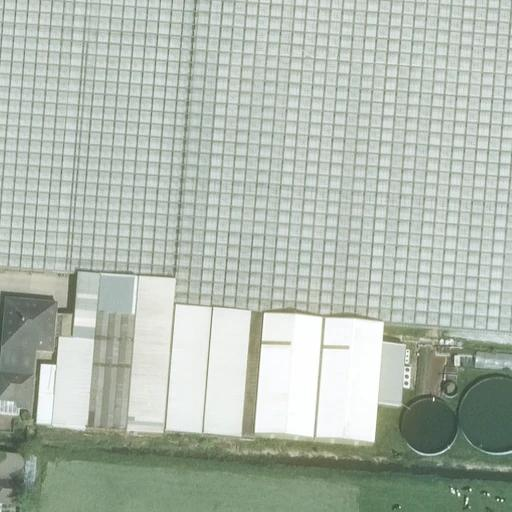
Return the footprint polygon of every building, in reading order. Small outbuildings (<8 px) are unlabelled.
[(56,317),(52,341),(62,342),(54,428),(165,437),(165,439),(178,441),(179,436),(298,446),(335,448),(347,450),(372,452),(382,325),(511,337),(511,0),(0,0),(0,270),(76,276),(72,318),(56,317)] [(0,366),(0,367),(0,403),(16,405),(16,410),(29,411),(29,410),(33,358),(50,359),(52,341),(56,317),(57,306),(6,302),(0,366)] [(511,382),(509,381),(502,379),(493,377),(488,378),(481,379),(472,383),(467,388),(462,393),(458,400),(456,407),(455,415),(456,421),(458,428),(461,435),(465,441),(470,445),(476,449),(484,452),(491,453),(499,452),(505,451),(511,448),(511,447),(511,382)] [(452,427),(452,426),(452,420),(450,416),(448,411),(443,406),(440,403),(436,400),(426,398),(419,398),(414,399),(408,403),(404,405),(400,410),(398,414),(396,419),(395,425),(395,431),(396,436),(399,442),(403,446),(406,449),(411,452),(422,455),(427,455),(433,454),(438,451),(443,447),(447,443),(450,438),(452,432),(452,427)] [(0,482),(0,505),(21,507),(23,484),(0,482)]
